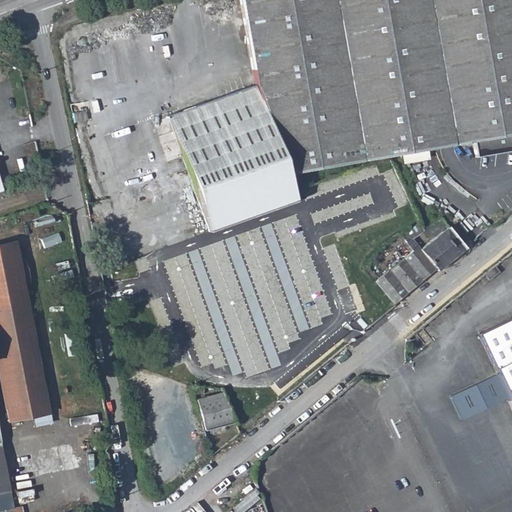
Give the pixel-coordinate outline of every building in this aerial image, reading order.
[(511,0),(240,0),(254,87),(167,117),(188,175),(208,232),(295,202),(286,175),(472,142),(474,158),(511,151),(511,0)] [(35,207),(12,214),(14,223),(37,217),(35,207)] [(441,219),(424,229),(428,236),(446,225),(441,219)] [(382,246),(365,267),(393,303),(434,270),(435,269),(437,271),(465,248),(447,226),(419,249),(411,238),(424,229),(419,220),(382,246)] [(14,242),(0,244),(0,380),(8,421),(48,413),(14,242)] [(496,264),(485,273),(490,280),(502,271),(496,264)] [(511,318),(480,334),(511,401),(511,318)] [(223,392),(196,400),(205,432),(235,421),(223,392)] [(102,394),(86,398),(88,413),(105,410),(102,394)] [(0,444),(0,493),(9,492),(0,444)]
